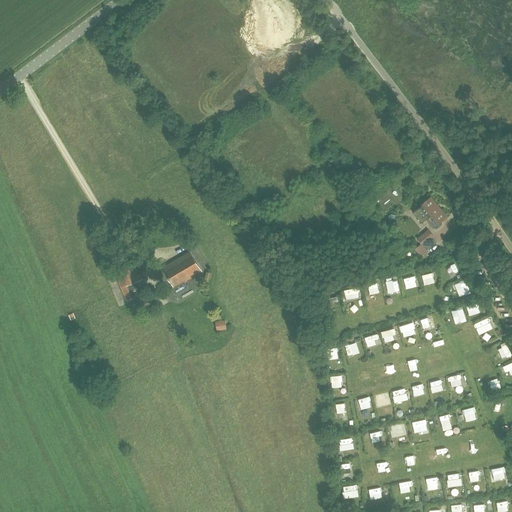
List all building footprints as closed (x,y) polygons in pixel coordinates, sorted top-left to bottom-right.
[(418,208),(413,212),(421,222),(426,218),(433,227),(446,217),(440,210),(438,211),(434,205),(435,204),(431,198),(418,208)] [(417,239),(418,240),(410,247),(414,252),(422,245),(423,246),(434,236),(428,229),(417,239)] [(202,271),(190,252),(163,268),(174,287),(202,271)] [(454,277),(463,273),(457,262),(449,266),(454,277)] [(134,298),(129,285),(142,279),(136,263),(114,272),(126,301),(134,298)] [(427,286),(440,283),(437,271),(424,274),(427,286)] [(409,290),(421,287),(418,277),(407,280),(409,290)] [(462,292),(470,289),(466,279),(458,282),(462,292)] [(388,285),(390,293),(400,291),(397,282),(388,285)] [(433,316),(422,320),(425,330),(436,326),(433,316)] [(479,323),(483,332),(492,328),(488,319),(479,323)] [(406,336),(418,333),(417,325),(404,327),(406,336)] [(395,331),(384,332),(385,342),(396,341),(395,331)] [(368,338),(369,347),(380,346),(379,337),(368,338)] [(501,357),(511,352),(506,343),(496,348),(501,357)] [(350,355),(360,353),(358,344),(348,346),(350,355)] [(331,363),(340,361),(339,354),(330,355),(331,363)] [(511,364),(503,367),(507,378),(511,376),(511,364)] [(462,385),(459,375),(450,378),(453,387),(462,385)] [(500,378),(490,381),(493,392),(503,389),(500,378)] [(342,395),(341,379),(333,379),(334,395),(342,395)] [(443,381),(432,382),(433,392),(444,391),(443,381)] [(426,385),(414,387),(415,397),(427,395),(426,385)] [(406,389),(393,393),(396,405),(409,401),(406,389)] [(374,398),(377,408),(389,406),(387,395),(374,398)] [(372,399),(360,400),(361,410),(369,409),(369,403),(373,403),(372,399)] [(461,411),(463,419),(477,417),(476,409),(461,411)] [(347,419),(346,410),(336,410),(337,420),(347,419)] [(427,421),(413,423),(415,434),(429,432),(427,421)] [(391,430),(393,440),(406,437),(404,426),(391,430)] [(369,435),(370,441),(375,440),(376,445),(385,444),(383,433),(369,435)] [(353,440),(340,441),(341,453),(354,452),(353,440)] [(352,464),(341,465),(343,480),(348,480),(347,472),(353,471),(352,464)] [(506,470),(495,471),(497,483),(508,482),(506,470)] [(462,487),(460,476),(447,478),(449,490),(462,487)] [(476,490),(487,488),(485,476),(474,478),(476,490)] [(426,501),(436,500),(435,488),(426,488),(426,501)] [(345,493),(347,501),(358,499),(356,490),(345,493)] [(373,502),(380,500),(377,492),(370,495),(373,502)] [(508,511),(506,503),(496,505),(497,511),(508,511)]
